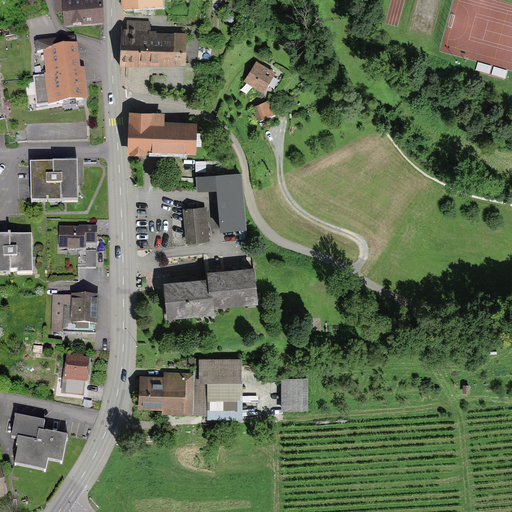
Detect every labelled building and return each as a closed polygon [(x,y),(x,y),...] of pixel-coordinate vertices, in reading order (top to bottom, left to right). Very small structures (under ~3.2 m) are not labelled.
[(61,0),(52,0),(54,14),(63,13),(64,26),(102,23),(101,2),(62,5),(61,0)] [(242,6),(234,2),(230,10),(238,14),(242,6)] [(125,66),(125,61),(183,64),(184,35),(169,35),(169,39),(154,38),(155,32),(149,32),(149,22),(126,22),(126,23),(126,28),(123,29),(121,29),(120,29),(118,66),(122,66),(125,66)] [(81,98),(79,98),(73,46),(53,49),(52,42),(34,44),(36,53),(43,52),(46,75),(35,76),(38,107),(82,100),(81,98)] [(261,90),(271,74),(256,65),(246,80),(261,90)] [(275,114),(281,111),(275,99),(269,102),(275,114)] [(253,108),(258,120),(273,114),(268,102),(253,108)] [(161,126),(161,116),(130,115),(129,153),(152,154),(153,149),(191,151),(192,127),(161,126)] [(76,164),(29,165),(30,200),(77,199),(76,164)] [(219,221),(233,220),(244,219),(240,174),(215,175),(215,176),(196,177),(197,190),(216,188),(219,221)] [(184,209),(187,242),(203,241),(200,208),(184,209)] [(95,237),(95,231),(95,228),(78,228),(78,230),(58,229),(58,248),(82,249),(82,239),(94,239),(94,244),(95,244),(95,237)] [(7,235),(7,237),(0,236),(0,272),(31,272),(30,236),(9,237),(9,235),(7,235)] [(255,295),(252,270),(207,274),(208,280),(210,299),(219,299),(219,305),(246,302),(246,296),(255,295)] [(211,306),(210,299),(208,280),(163,285),(166,310),(175,309),(176,315),(203,313),(202,307),(211,306)] [(354,289),(348,280),(343,283),(349,292),(354,289)] [(95,298),(53,296),(52,333),(94,334),(95,298)] [(56,385),(54,398),(80,401),(83,381),(84,381),(86,361),(81,361),(81,357),(72,356),(72,360),(67,359),(64,379),(66,379),(65,386),(56,385)] [(239,368),(239,367),(239,360),(199,360),(199,381),(239,380),(239,368)] [(191,414),(192,414),(193,380),(184,379),(184,375),(169,375),(169,383),(140,382),(140,377),(139,377),(138,405),(171,406),(171,413),(191,414)] [(282,410),(300,410),(300,380),(282,380),(282,410)] [(41,434),(43,423),(14,417),(14,418),(18,419),(15,433),(18,434),(15,447),(17,447),(14,466),(15,462),(44,467),(43,472),(44,472),(47,456),(60,459),(59,464),(60,464),(65,437),(44,433),(44,435),(41,434)]
